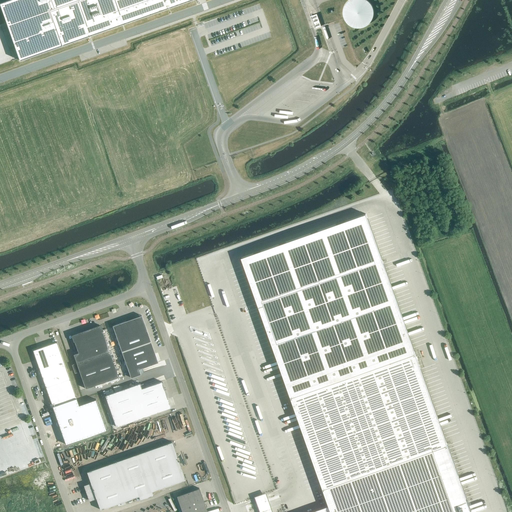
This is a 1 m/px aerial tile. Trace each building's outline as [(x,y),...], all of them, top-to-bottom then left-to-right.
[(8,0),(0,3),(0,4),(7,23),(19,58),(20,62),(196,0),(8,0)] [(374,20),(375,15),(375,10),(373,5),(370,1),(367,0),(351,0),(350,1),(346,4),(344,9),(344,14),(345,19),(347,23),(351,27),(356,29),(361,29),(366,27),(371,24),(374,20)] [(315,29),(321,27),(317,14),(310,16),(315,29)] [(366,214),(241,258),(258,303),(329,506),(311,511),(470,511),(382,260),(366,214)] [(112,326),(131,378),(140,375),(138,369),(158,363),(141,316),(112,326)] [(73,354),(85,389),(119,377),(101,326),(72,336),(78,353),(73,354)] [(57,342),(33,350),(52,407),(76,398),(57,342)] [(105,396),(116,427),(171,408),(162,382),(142,389),(140,384),(105,396)] [(21,427),(26,425),(23,417),(18,419),(21,427)] [(185,480),(172,442),(87,472),(91,483),(85,486),(90,501),(96,499),(100,510),(138,497),(139,500),(152,496),(151,492),(185,480)] [(207,511),(199,488),(177,496),(182,511),(207,511)]
